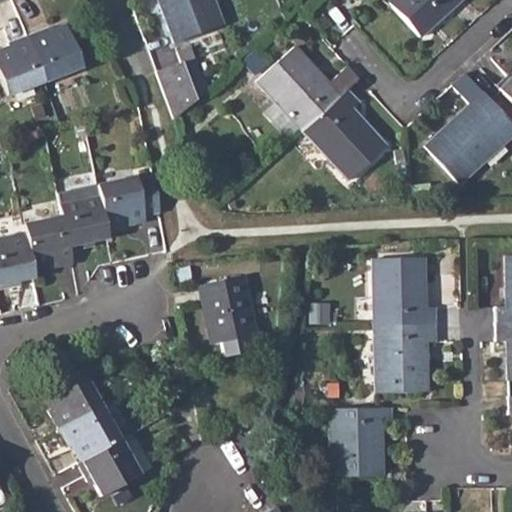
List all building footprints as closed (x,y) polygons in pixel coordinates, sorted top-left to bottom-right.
[(145,0),(146,1),(149,0),(157,0),(174,44),(222,26),(211,0),(145,0)] [(393,0),(388,5),(419,38),(430,28),(428,27),(449,7),(451,9),(460,0),(393,0)] [(46,30),(27,37),(44,81),(81,67),(65,27),(47,35),(46,30)] [(44,81),(27,37),(8,44),(10,49),(0,52),(0,77),(7,95),(44,81)] [(299,128),(303,132),(346,91),(358,80),(346,67),(326,85),(291,48),(258,80),(276,101),(265,113),(288,138),(299,128)] [(187,51),(173,56),(189,95),(203,89),(187,51)] [(253,52),(241,63),(254,77),(266,66),(253,52)] [(511,127),(464,74),(449,88),(468,107),(422,150),(455,187),(511,135),(511,127)] [(511,80),(510,79),(498,91),(511,105),(511,80)] [(346,91),(303,132),(348,181),(384,148),(350,111),(358,103),(346,91)] [(134,179),(96,187),(106,233),(125,230),(125,225),(143,221),(143,216),(160,212),(159,208),(154,178),(135,182),(134,179)] [(63,202),(59,202),(62,217),(69,255),(89,251),(88,247),(107,243),(106,233),(96,187),(62,194),(63,202)] [(62,217),(23,225),(25,235),(31,268),(51,264),(52,268),(71,265),(69,255),(62,217)] [(25,235),(0,240),(0,289),(15,287),(14,281),(33,278),(31,268),(25,235)] [(494,308),(493,309),(494,325),(511,324),(511,257),(503,257),(504,308),(494,308)] [(372,261),(374,327),(435,326),(435,310),(423,310),(423,259),(372,261)] [(242,277),(199,287),(202,302),(205,302),(210,329),(208,330),(211,345),(254,336),(242,277)] [(511,324),(494,325),(494,343),(504,343),(506,382),(511,382),(511,324)] [(435,326),(374,327),(375,394),(425,394),(424,345),(435,345),(435,326)] [(47,410),(58,430),(100,406),(81,370),(43,392),(51,408),(47,410)] [(100,406),(58,430),(68,447),(71,445),(81,462),(119,441),(100,406)] [(390,409),(330,411),(331,478),(380,477),(378,428),(391,428),(390,409)] [(81,462),(77,464),(87,483),(91,481),(101,497),(139,477),(119,441),(81,462)]
